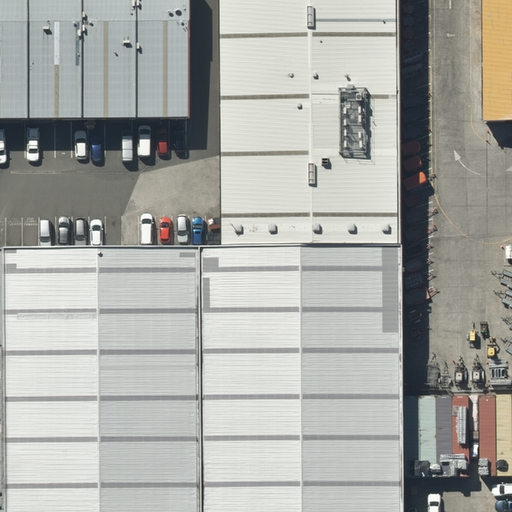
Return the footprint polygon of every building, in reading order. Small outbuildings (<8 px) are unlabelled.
[(0,0),(0,128),(179,127),(178,0),(0,0)] [(223,0),(225,255),(401,254),(399,0),(223,0)] [(511,0),(486,0),(487,127),(511,126),(511,0)] [(404,511),(403,259),(203,260),(203,511),(404,511)] [(0,511),(198,511),(197,260),(0,260),(0,511)]
